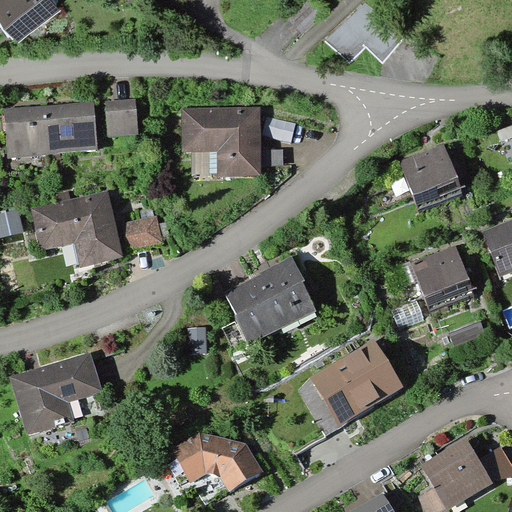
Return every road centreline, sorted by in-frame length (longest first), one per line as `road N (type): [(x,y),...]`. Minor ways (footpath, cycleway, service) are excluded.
road 1 (residential): [(398,97),(300,189),(169,283),(0,345)]
road 2 (residential): [(292,82),(160,64),(0,74)]
road 3 (residential): [(270,511),(388,437),(511,388)]
road 4 (residential): [(176,0),(292,82)]
